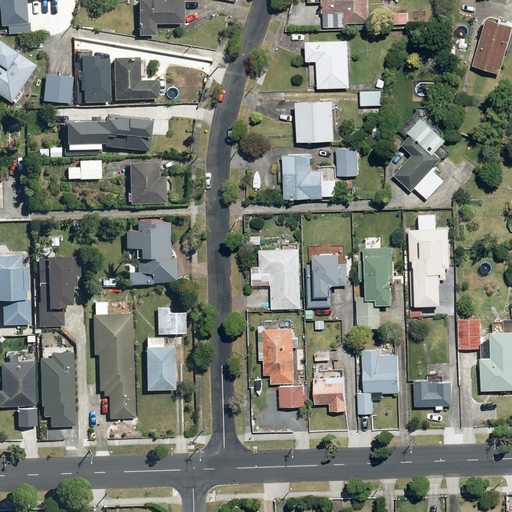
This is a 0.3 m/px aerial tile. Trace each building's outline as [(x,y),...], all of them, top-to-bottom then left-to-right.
[(2,0),(5,25),(11,24),(11,34),(34,32),(33,22),(32,22),(30,0),(2,0)] [(188,0),(143,0),(144,34),(160,34),(159,22),(188,22),(188,0)] [(373,0),(325,0),(325,27),(347,27),(347,22),(372,22),(373,0)] [(413,8),(393,8),(393,25),(413,24),(413,8)] [(511,45),(511,21),(492,15),(477,64),(504,72),(511,45)] [(0,92),(14,102),(39,64),(22,52),(23,51),(3,37),(0,41),(0,92)] [(354,39),(311,39),(311,59),(309,86),(353,88),(354,39)] [(144,55),(117,56),(118,99),(161,98),(161,78),(144,78),(144,55)] [(49,73),(46,100),(73,103),(76,76),(49,73)] [(85,81),(86,99),(108,99),(108,80),(85,81)] [(385,88),(363,89),(363,104),(386,103),(385,88)] [(340,99),(302,99),(302,140),(339,140),(340,99)] [(110,118),(67,119),(67,154),(105,153),(105,146),(109,145),(153,150),(155,135),(156,135),(158,117),(111,111),(110,118)] [(454,136),(429,114),(413,131),(416,134),(407,144),(416,152),(395,175),(414,192),(419,187),(432,198),(449,179),(435,167),(446,155),(441,151),(454,136)] [(64,146),(41,146),(41,158),(64,158),(64,146)] [(361,147),(340,147),(340,174),(361,174),(361,147)] [(316,151),(287,151),(287,198),(327,198),(327,195),(341,194),(341,179),(327,180),(327,168),(316,168),(316,151)] [(81,166),(71,166),(70,177),(104,178),(105,158),(81,157),(81,166)] [(162,161),(133,161),(134,203),(169,202),(169,175),(163,175),(162,161)] [(175,258),(174,221),(166,221),(166,218),(141,219),(141,229),(129,229),(130,246),(140,246),(141,256),(131,256),(132,283),(180,282),(180,258),(175,258)] [(453,229),(413,228),(411,305),(451,306),(453,229)] [(397,303),(397,247),(380,246),(380,237),(367,236),(366,259),(363,259),(362,282),(366,282),(366,293),(372,293),(372,298),(382,298),(382,303),(397,303)] [(306,309),(304,246),(263,247),(264,265),(255,265),(256,285),(273,284),(273,310),(306,309)] [(347,252),(320,251),(320,264),(311,264),(309,306),(336,307),(337,283),(350,284),(351,261),(347,261),(347,252)] [(53,256),(42,256),(43,301),(41,301),(42,325),(45,325),(45,326),(67,325),(66,305),(71,305),(71,303),(78,303),(78,288),(80,288),(80,275),(84,275),(83,255),(77,255),(77,253),(53,254),(53,256)] [(5,298),(6,324),(34,323),(33,297),(32,297),(31,266),(27,266),(27,265),(25,265),(25,254),(0,254),(0,293),(2,293),(2,298),(5,298)] [(138,416),(135,312),(109,312),(109,300),(97,300),(97,313),(95,313),(96,352),(101,352),(102,389),(106,389),(106,394),(111,394),(112,417),(138,416)] [(160,305),(161,332),(188,332),(188,311),(171,311),(171,305),(160,305)] [(327,316),(317,316),(317,329),(327,329),(327,316)] [(485,316),(462,316),(462,348),(484,348),(485,316)] [(297,328),(262,327),(261,359),(267,359),(267,375),(274,375),(274,383),(282,384),(296,384),(297,328)] [(511,328),(496,329),(496,336),(486,336),(486,388),(511,388),(511,328)] [(150,345),(149,345),(150,388),(179,387),(178,360),(188,360),(188,346),(178,346),(178,344),(166,344),(166,335),(149,336),(150,345)] [(361,412),(376,412),(377,399),(386,399),(386,391),(403,391),(404,354),(385,353),(386,346),(368,345),(367,391),(361,391),(361,412)] [(333,350),(317,350),(316,359),(333,360),(333,350)] [(78,424),(75,351),(54,351),(54,356),(43,356),(45,405),(46,405),(46,415),(52,415),(53,425),(78,424)] [(39,424),(37,360),(4,361),(5,389),(0,389),(1,406),(20,405),(21,424),(39,424)] [(350,375),(319,375),(318,401),(333,401),(333,409),(350,409),(350,375)] [(439,404),(439,408),(447,408),(447,405),(455,405),(456,380),(417,379),(416,404),(439,404)] [(296,384),(282,384),(282,406),(307,406),(308,384),(296,384)]
